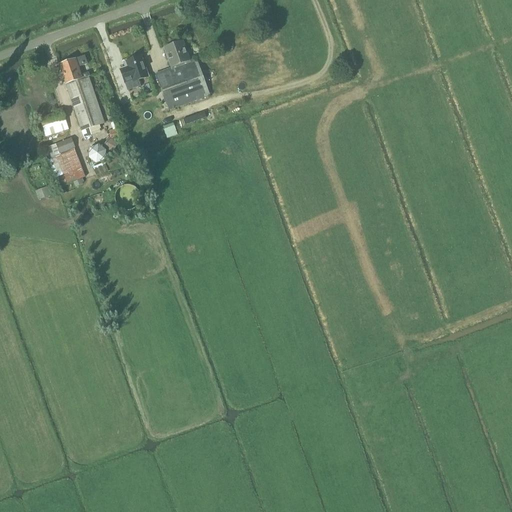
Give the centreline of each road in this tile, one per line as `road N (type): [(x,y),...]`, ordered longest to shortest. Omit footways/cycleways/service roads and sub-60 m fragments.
road 1 (track): [(411,511),(301,158),(336,103),(379,84),(350,0)]
road 2 (unclassified): [(0,53),(144,0)]
